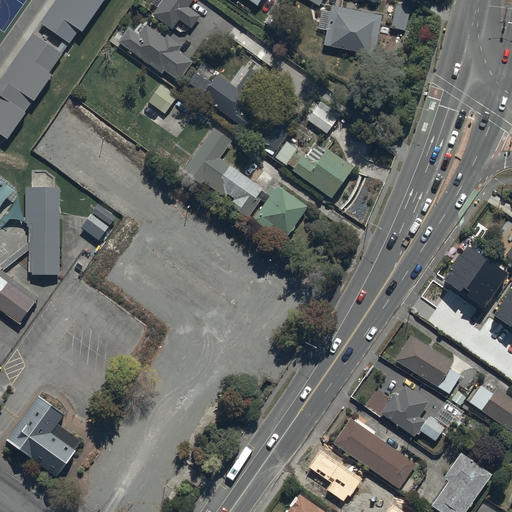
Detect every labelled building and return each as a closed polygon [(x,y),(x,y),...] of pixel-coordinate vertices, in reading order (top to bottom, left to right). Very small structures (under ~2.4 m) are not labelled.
[(110,0),(58,0),(41,25),(78,50),(110,0)] [(189,37),(206,10),(191,0),(152,0),(146,9),(189,37)] [(264,0),(237,0),(257,12),(264,0)] [(397,6),(391,28),(405,32),(411,10),(397,6)] [(381,19),(332,8),(323,46),(371,58),(381,19)] [(193,59),(136,20),(118,45),(175,85),(193,59)] [(68,59),(34,36),(0,84),(0,135),(10,143),(68,59)] [(216,75),(199,99),(253,136),(265,119),(248,108),(265,84),(248,72),(237,89),(216,75)] [(161,87),(149,103),(164,115),(177,99),(161,87)] [(320,103),(306,122),(326,136),(340,117),(320,103)] [(275,153),(291,129),(272,116),(256,140),(275,153)] [(110,132),(90,118),(83,129),(102,143),(110,132)] [(232,144),(213,131),(182,174),(246,219),(265,193),(220,161),(232,144)] [(285,168),(294,155),(296,151),(285,143),(273,159),(285,168)] [(124,157),(110,147),(86,182),(126,210),(136,196),(127,190),(137,176),(119,164),(124,157)] [(331,202),(354,171),(326,153),(316,167),(300,160),(293,173),(331,202)] [(289,239),(307,211),(277,188),(255,219),(289,239)] [(27,190),(31,277),(63,275),(60,189),(27,190)] [(107,229),(91,217),(81,231),(97,243),(107,229)] [(245,251),(221,234),(206,255),(201,251),(191,266),(220,287),(245,251)] [(467,247),(443,280),(484,309),(508,276),(467,247)] [(0,310),(17,322),(36,295),(0,270),(0,310)] [(511,286),(492,315),(511,329),(511,286)] [(205,314),(201,311),(187,330),(202,340),(210,328),(200,321),(205,314)] [(473,320),(466,315),(450,338),(488,364),(506,338),(493,329),(491,332),(487,329),(489,326),(475,317),(473,320)] [(180,342),(156,323),(127,363),(144,376),(164,349),(171,354),(180,342)] [(240,340),(231,334),(214,358),(256,387),(273,363),(245,343),(248,339),(243,336),(240,340)] [(414,337),(395,364),(436,392),(448,400),(463,378),(451,370),(455,365),(414,337)] [(181,365),(176,372),(190,382),(195,374),(181,365)] [(389,405),(390,405),(381,417),(414,440),(426,424),(420,420),(430,406),(405,389),(398,399),(395,397),(389,405)] [(207,409),(181,390),(168,409),(149,396),(136,414),(156,428),(154,430),(180,448),(207,409)] [(481,413),(511,434),(511,401),(497,391),(481,413)] [(64,415),(38,397),(5,441),(56,477),(74,452),(50,435),(64,415)] [(464,415),(447,403),(435,420),(452,432),(464,415)] [(436,445),(445,432),(430,421),(421,434),(436,445)] [(352,422),(335,446),(400,492),(418,467),(352,422)] [(332,482),(327,490),(346,502),(362,479),(320,451),(309,467),(332,482)] [(493,480),(461,458),(444,483),(450,487),(432,511),(433,511),(470,511),(476,505),(493,480)] [(323,511),(300,495),(288,511),(323,511)]
